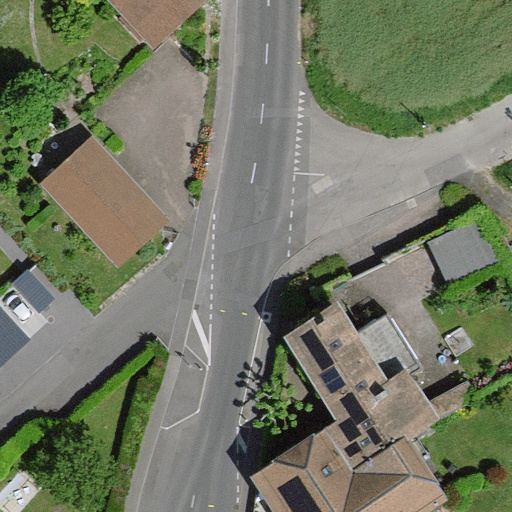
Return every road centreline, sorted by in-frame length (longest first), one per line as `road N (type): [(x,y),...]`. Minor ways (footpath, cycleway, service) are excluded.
road 1 (tertiary): [(257,167),(190,511)]
road 2 (residential): [(511,121),(460,154),(405,170),(358,178),(257,167)]
road 3 (tertiary): [(269,0),(257,167)]
